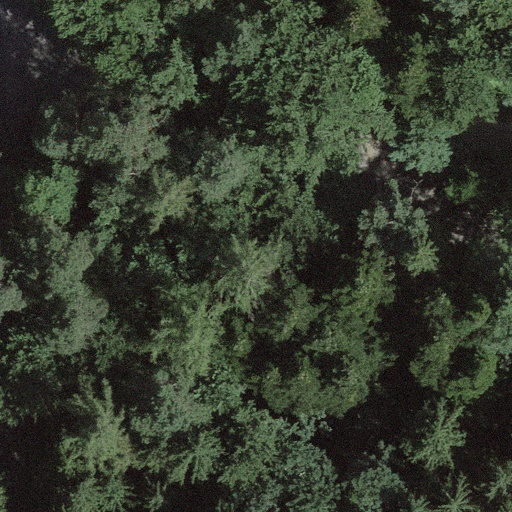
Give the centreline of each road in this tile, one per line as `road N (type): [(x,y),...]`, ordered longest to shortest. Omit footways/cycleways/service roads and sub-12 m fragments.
road 1 (unclassified): [(511,271),(94,0)]
road 2 (track): [(511,151),(386,196)]
